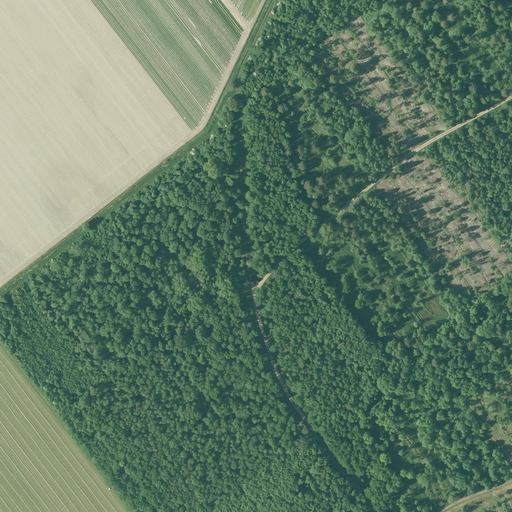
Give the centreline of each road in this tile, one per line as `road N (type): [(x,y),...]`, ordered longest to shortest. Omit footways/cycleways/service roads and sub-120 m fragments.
road 1 (track): [(256,291),(296,245),(395,164),(511,96)]
road 2 (track): [(0,297),(206,136),(236,87)]
road 3 (track): [(256,291),(245,253),(236,87),(271,0)]
road 4 (track): [(373,511),(288,396),(260,326),(256,291)]
road 5 (track): [(256,291),(208,296),(60,410)]
